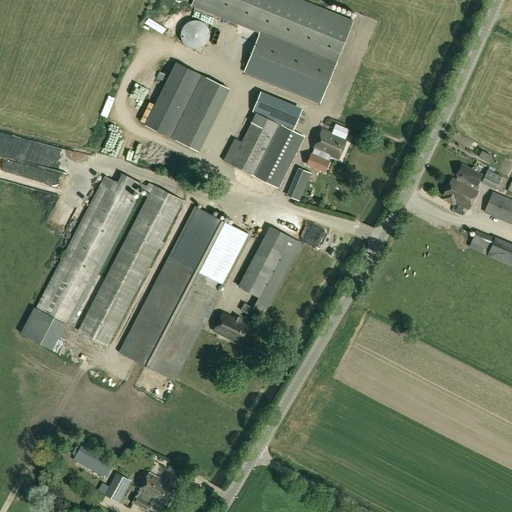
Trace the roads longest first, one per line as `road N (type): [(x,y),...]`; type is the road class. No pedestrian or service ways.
road 1 (tertiary): [(256,456),(433,143),(499,0)]
road 2 (unclassified): [(363,511),(256,456)]
